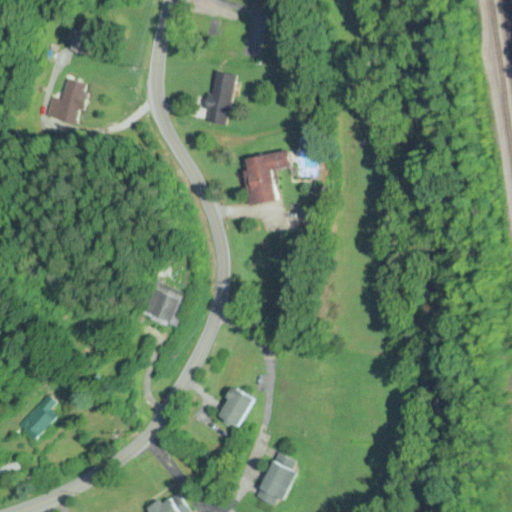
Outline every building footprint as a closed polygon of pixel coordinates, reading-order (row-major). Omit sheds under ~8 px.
[(68,48),(90,58),(99,37),(76,28),(68,48)] [(228,126),(236,77),(214,73),(206,122),(228,126)] [(65,101),(54,98),(48,119),(77,127),(89,85),(70,80),(65,101)] [(279,203),(274,173),(294,169),(291,152),(243,160),(250,207),(279,203)] [(180,328),(191,295),(157,284),(146,316),(180,328)] [(256,400),(234,389),(219,418),(242,430),(256,400)] [(62,419),(55,411),(61,406),(52,397),(22,426),(39,442),(62,419)] [(261,499),(278,507),(280,501),(289,504),(301,474),(297,472),(300,464),(279,455),(261,499)] [(181,511),(173,498),(149,511),(181,511)]
